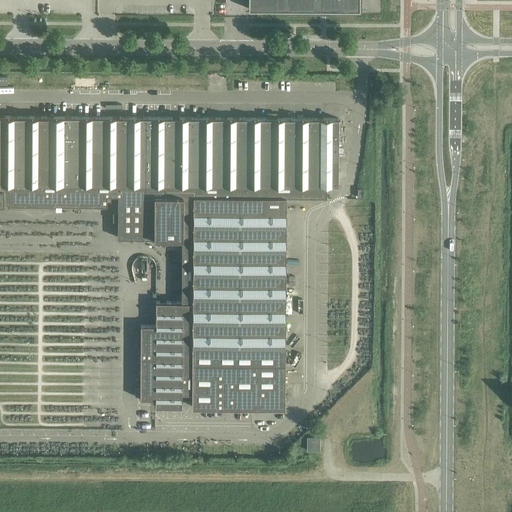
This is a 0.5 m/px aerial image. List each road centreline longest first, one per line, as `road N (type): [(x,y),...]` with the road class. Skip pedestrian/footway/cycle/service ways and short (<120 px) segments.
road 1 (unclassified): [(0,48),(439,50)]
road 2 (tertiary): [(447,212),(446,511)]
road 3 (unknown): [(107,249),(121,250),(128,439)]
road 4 (unknown): [(333,212),(358,250),(358,335),(353,363),(322,385)]
road 5 (tertiary): [(447,212),(456,166),(457,47)]
road 6 (tertiary): [(439,50),(447,212)]
road 7 (unknown): [(107,249),(100,218),(0,217)]
